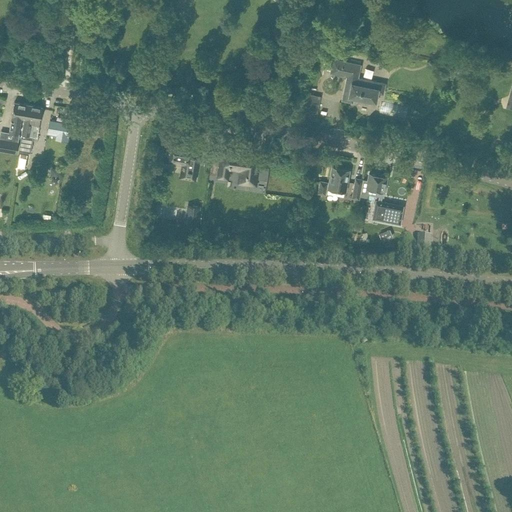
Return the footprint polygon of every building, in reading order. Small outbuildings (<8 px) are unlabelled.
[(337,60),(338,54),(334,54),(333,59),(329,58),(327,64),(331,65),(330,72),(347,76),(342,100),(352,102),(353,96),(376,101),(377,93),(383,94),(385,83),(357,77),(360,64),(337,60)] [(315,119),(320,96),(308,94),(303,117),(315,119)] [(9,131),(9,132),(19,133),(22,117),(25,117),(27,118),(29,104),(14,101),(12,111),(9,131)] [(22,133),(18,152),(21,152),(30,152),(33,136),(30,135),(31,130),(38,131),(39,124),(41,116),(42,106),(29,104),(27,118),(25,117),(22,133)] [(49,120),(47,133),(56,135),(55,139),(67,141),(71,124),(49,120)] [(0,137),(0,149),(16,152),(18,141),(0,137)] [(194,179),(199,153),(194,152),(195,147),(186,146),(187,144),(178,143),(178,144),(169,143),(166,160),(184,164),(182,170),(181,176),(194,179)] [(222,149),(217,178),(227,179),(229,169),(241,171),(239,183),(255,186),(256,180),(255,180),(258,166),(258,164),(259,164),(260,157),(244,154),(244,155),(239,154),(240,150),(239,150),(239,151),(222,149)] [(23,168),(26,156),(19,154),(16,167),(23,168)] [(327,188),(345,192),(349,170),(332,166),(327,188)] [(362,180),(360,192),(368,194),(383,197),(384,191),(387,177),(369,173),(368,181),(362,180)] [(355,178),(352,197),(359,199),(360,196),(360,192),(362,180),(362,179),(355,178)] [(317,193),(325,194),(328,181),(320,180),(317,193)] [(375,199),(372,218),(400,224),(404,205),(375,199)] [(156,204),(154,220),(184,222),(185,207),(156,204)] [(197,228),(199,206),(188,205),(185,227),(197,228)] [(256,233),(257,224),(234,220),(232,230),(256,233)] [(389,229),(379,233),(381,238),(387,235),(388,238),(392,236),(389,229)] [(416,234),(415,251),(429,252),(430,235),(416,234)]
